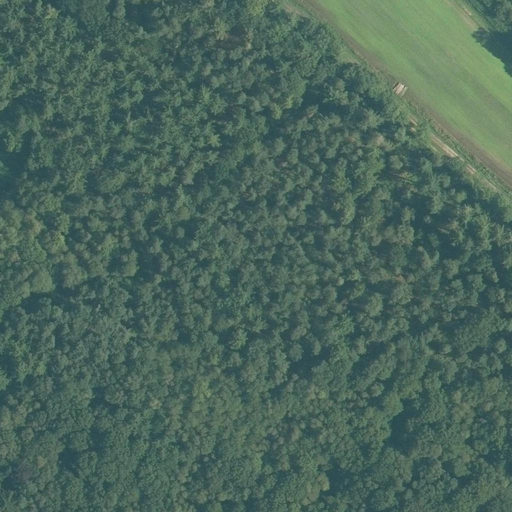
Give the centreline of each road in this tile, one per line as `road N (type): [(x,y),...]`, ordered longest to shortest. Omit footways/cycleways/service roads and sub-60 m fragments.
road 1 (track): [(313,96),(285,97),(164,236),(44,142)]
road 2 (track): [(313,96),(359,131),(380,179),(409,212),(511,272)]
road 3 (track): [(511,198),(352,61)]
